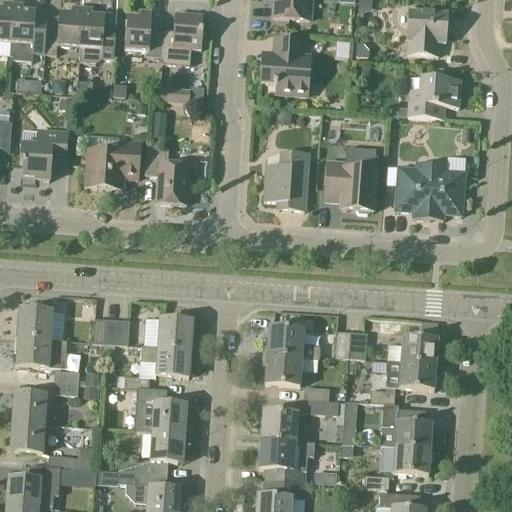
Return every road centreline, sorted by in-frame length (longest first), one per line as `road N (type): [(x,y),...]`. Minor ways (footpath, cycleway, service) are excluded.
road 1 (residential): [(227,243),(463,255),(488,245),(501,82),(484,38),(486,0)]
road 2 (residential): [(473,307),(228,290)]
road 3 (residential): [(227,243),(231,0)]
road 4 (residential): [(228,290),(0,275)]
road 5 (residential): [(227,243),(0,219)]
road 6 (residential): [(215,511),(228,290)]
road 7 (residential): [(461,511),(473,307)]
